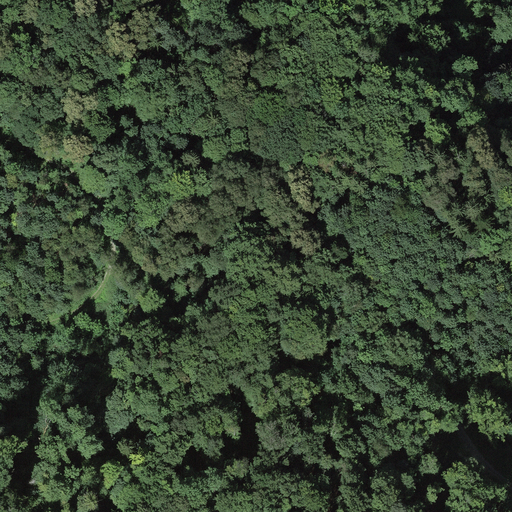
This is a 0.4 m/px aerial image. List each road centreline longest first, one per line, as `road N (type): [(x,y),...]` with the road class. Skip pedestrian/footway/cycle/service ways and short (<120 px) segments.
road 1 (track): [(511,488),(453,421),(372,262),(307,213),(299,171),(318,145),(353,136),(376,145),(456,240),(511,272)]
road 2 (track): [(113,246),(113,221),(66,165),(0,143)]
road 3 (track): [(113,246),(110,276),(90,304),(50,325),(0,326)]
